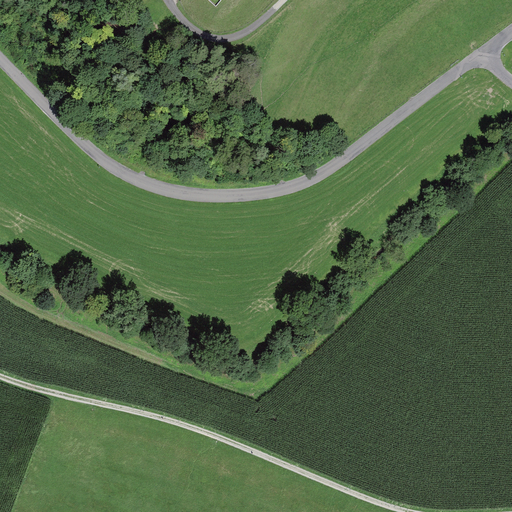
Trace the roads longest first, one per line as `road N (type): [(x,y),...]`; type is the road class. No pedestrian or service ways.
road 1 (tertiary): [(0,57),(122,172),(214,198),(275,191),(327,170),(511,32)]
road 2 (track): [(0,375),(182,423),(406,511)]
road 3 (track): [(167,0),(188,26),(230,39),(285,0)]
